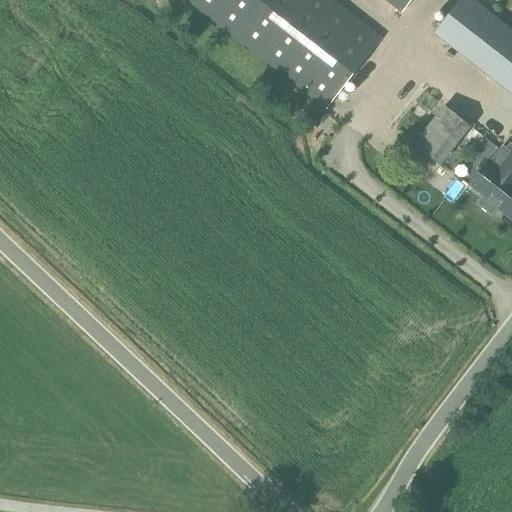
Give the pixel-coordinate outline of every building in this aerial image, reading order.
[(192,0),(189,4),(326,111),(383,38),(333,0),(192,0)] [(384,0),(403,14),(413,0),(384,0)] [(511,92),(511,30),(472,0),(461,0),(436,34),(511,92)] [(311,102),(301,116),(312,124),(322,111),(311,102)] [(414,145),(442,165),(471,127),(445,106),(414,145)] [(511,153),(503,147),(491,161),(490,160),(469,186),(511,219),(511,153)]
